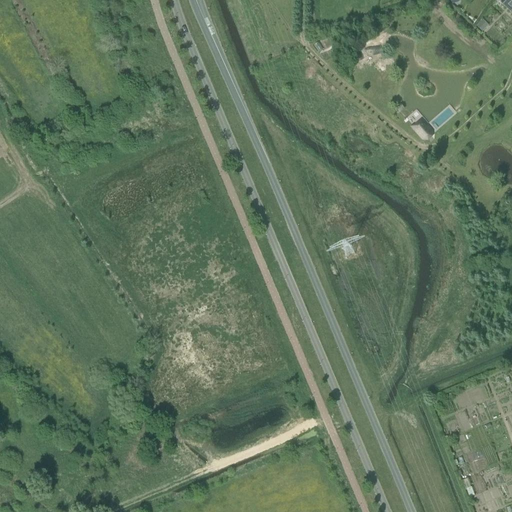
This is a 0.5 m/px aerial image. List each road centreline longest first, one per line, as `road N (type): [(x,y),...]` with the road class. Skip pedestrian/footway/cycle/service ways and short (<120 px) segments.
road 1 (secondary): [(411,511),(195,0)]
road 2 (secondary): [(174,0),(386,511)]
